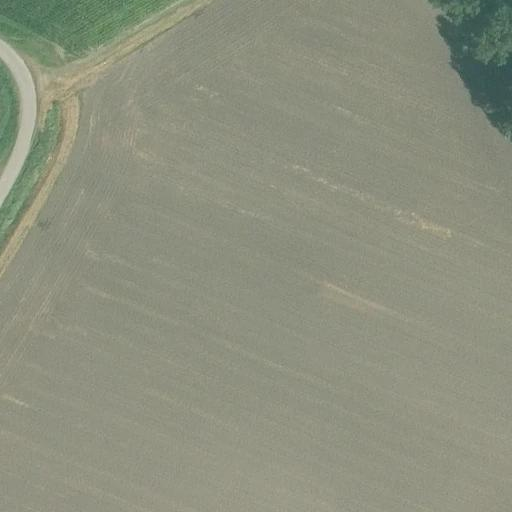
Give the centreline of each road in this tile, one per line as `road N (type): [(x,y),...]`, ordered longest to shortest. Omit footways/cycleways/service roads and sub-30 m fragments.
road 1 (track): [(196,0),(62,76),(25,83)]
road 2 (unclassified): [(0,49),(19,69),(29,113),(0,191)]
